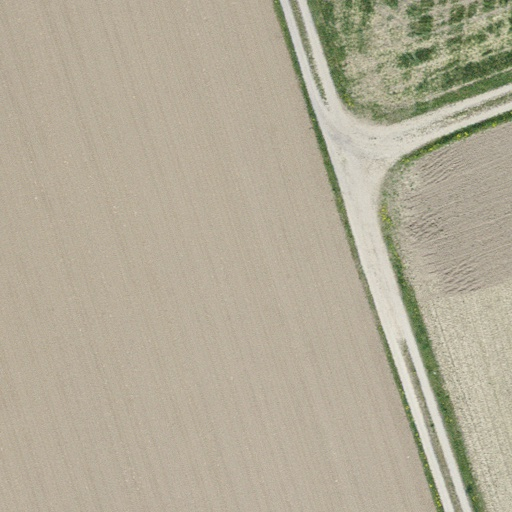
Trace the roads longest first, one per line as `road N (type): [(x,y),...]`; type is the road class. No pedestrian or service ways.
road 1 (track): [(479,511),(309,0)]
road 2 (track): [(511,104),(363,159)]
